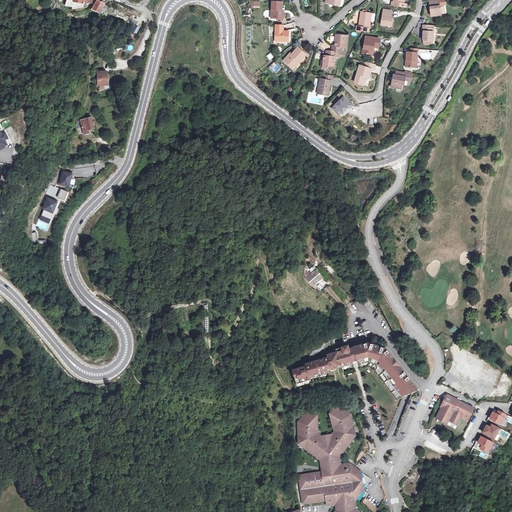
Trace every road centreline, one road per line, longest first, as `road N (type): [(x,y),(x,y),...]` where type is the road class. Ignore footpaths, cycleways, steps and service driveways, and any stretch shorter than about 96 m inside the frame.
road 1 (secondary): [(180,0),(163,22),(123,170),(75,224),(68,249),(78,287),(123,330),(124,356),(104,373),(84,371),(0,283)]
road 2 (track): [(274,366),(263,257),(214,361),(210,303),(151,313)]
road 3 (residential): [(396,157),(398,182),(373,211),(367,236),(386,291),(436,354),(430,389)]
road 4 (secondary): [(334,154),(239,80),(228,59),(227,22),(213,0)]
road 5 (secondary): [(396,157),(419,136),(473,40),(506,0)]
road 6 (secondary): [(497,0),(420,122),(393,150)]
road 7 (residential): [(419,0),(385,62),(378,93),(361,99),(347,87)]
